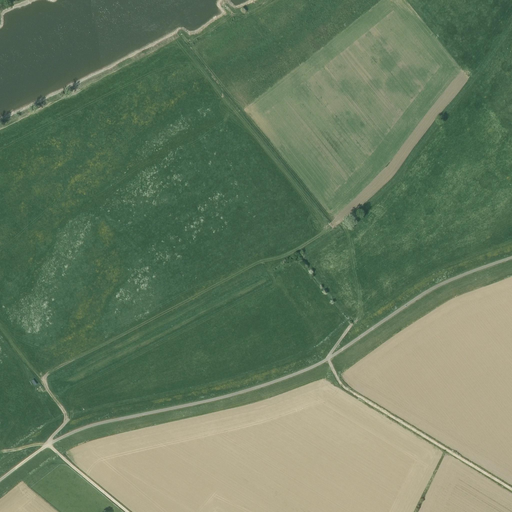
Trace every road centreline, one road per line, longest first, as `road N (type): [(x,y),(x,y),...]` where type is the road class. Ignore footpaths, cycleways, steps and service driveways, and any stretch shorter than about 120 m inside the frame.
road 1 (track): [(344,388),(327,360),(363,308),(340,221)]
road 2 (track): [(48,444),(70,419),(0,330)]
